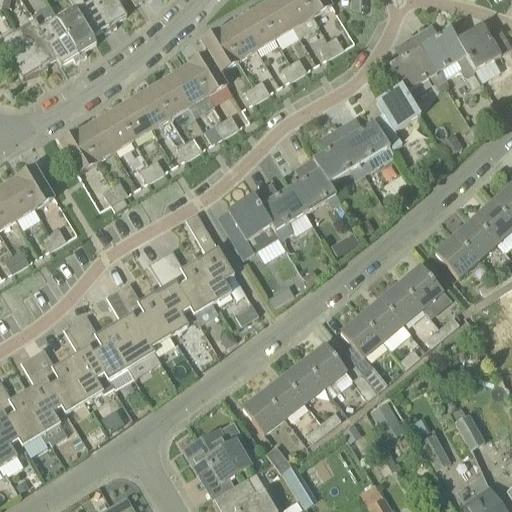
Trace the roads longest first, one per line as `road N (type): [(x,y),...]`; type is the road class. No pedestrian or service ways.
road 1 (residential): [(0,354),(42,328),(104,262),(198,208),(286,127),(351,90),(383,50),(401,0)]
road 2 (residential): [(136,446),(401,236),(511,134)]
road 3 (residential): [(199,0),(150,57),(0,148)]
road 4 (residential): [(136,446),(25,511)]
